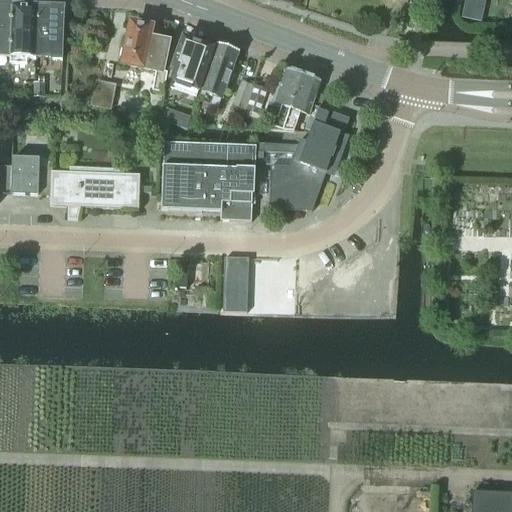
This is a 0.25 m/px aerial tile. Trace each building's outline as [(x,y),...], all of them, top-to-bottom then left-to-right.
[(0,8),(0,60),(9,61),(11,9),(0,8)] [(11,9),(9,61),(10,61),(10,66),(27,66),(27,61),(34,62),(36,9),(29,9),(29,10),(11,9)] [(36,9),(34,62),(62,63),(64,10),(38,10),(38,9),(36,9)] [(162,95),(167,74),(162,73),(168,46),(159,43),(160,37),(150,35),(151,29),(148,29),(146,25),(139,24),(136,26),(131,25),(127,49),(123,52),(121,58),(124,63),(123,67),(157,74),(153,93),(162,95)] [(199,93),(199,92),(216,46),(198,39),(196,44),(182,38),(180,43),(182,43),(172,71),(174,71),(170,83),(178,86),(176,91),(183,94),(185,88),(199,93)] [(216,46),(199,92),(222,100),(239,54),(216,46)] [(269,105),(264,118),(274,122),(270,132),(282,133),(302,78),(285,73),(284,73),(273,106),(269,105)] [(302,78),(282,133),(294,134),(301,116),(310,119),(305,131),(310,134),(310,136),(311,136),(320,110),(325,98),(317,95),(320,84),(302,78)] [(90,109),(111,113),(116,87),(95,83),(90,109)] [(231,108),(244,112),(253,87),(240,83),(231,108)] [(33,87),(33,100),(47,100),(47,92),(43,92),(44,85),(34,84),(34,87),(33,87)] [(253,87),(244,112),(258,117),(267,92),(253,87)] [(263,146),(262,155),(266,155),(294,156),(289,168),(270,168),(269,211),(269,212),(274,213),(303,214),(312,214),(315,204),(323,184),(325,176),(327,173),(332,175),(335,169),(340,156),(342,157),(348,139),(343,137),(349,121),(320,110),(311,136),(310,136),(306,144),(300,141),(298,145),(297,147),(294,147),(263,146)] [(228,222),(251,223),(252,196),(254,196),(256,154),(255,154),(255,149),(164,145),(161,212),(228,215),(228,222)] [(11,170),(10,197),(51,199),(52,169),(40,168),(40,161),(12,160),(11,170)] [(0,196),(10,197),(11,170),(0,169),(0,196)] [(52,169),(51,199),(51,209),(68,209),(68,223),(79,223),(81,210),(105,211),(118,210),(125,211),(138,212),(139,178),(123,177),(123,172),(108,171),(69,170),(69,175),(52,174),(52,169)] [(224,261),(224,274),(248,275),(248,261),(224,261)] [(175,267),(174,291),(186,291),(188,267),(175,267)] [(224,274),(223,288),(247,288),(248,275),(224,274)] [(223,288),(223,301),(247,302),(247,288),(223,288)] [(223,301),(222,315),(246,316),(247,302),(223,301)] [(511,511),(511,495),(472,493),(470,511),(511,511)]
